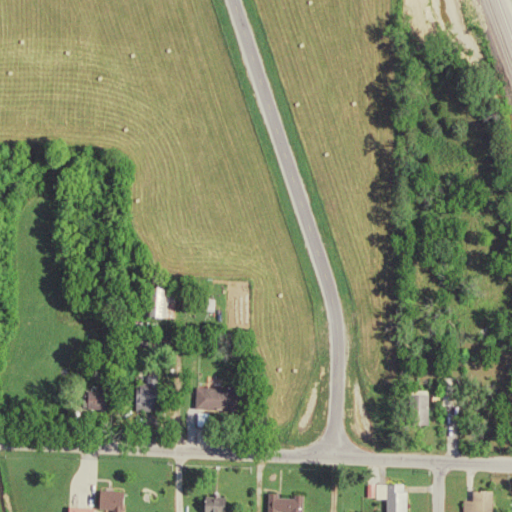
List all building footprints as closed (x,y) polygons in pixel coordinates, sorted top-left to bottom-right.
[(154,318),(175,318),(175,288),(155,288),(154,318)] [(462,407),(461,393),(452,394),(451,385),(442,385),(442,407),(462,407)] [(138,411),(158,414),(161,390),(141,388),(138,411)] [(197,412),(240,410),(239,389),(196,391),(197,412)] [(407,511),(407,485),(376,486),(376,501),(386,501),(386,511),(407,511)] [(120,511),(121,510),(123,510),(124,493),(98,492),(98,511),(101,511),(120,511)] [(493,511),(494,493),(474,492),(474,503),(464,502),(463,511),(493,511)] [(303,511),(305,496),(294,496),(294,500),(279,499),(279,495),(269,494),(267,511),(303,511)] [(229,511),(230,499),(204,499),(203,511),(229,511)]
